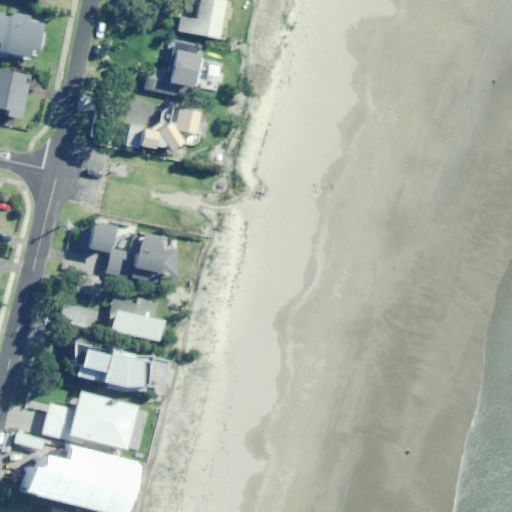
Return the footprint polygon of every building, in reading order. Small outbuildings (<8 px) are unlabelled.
[(227,30),(232,3),(215,0),(197,0),(195,16),(181,13),(177,32),(218,40),(220,29),(227,30)] [(7,14),(7,17),(0,15),(0,52),(25,59),(27,50),(34,52),(40,26),(26,22),(27,18),(7,14)] [(192,76),(198,46),(173,40),(166,72),(147,68),(142,91),(184,99),(189,76),(192,76)] [(18,120),(26,77),(0,72),(0,109),(4,111),(3,117),(18,120)] [(167,153),(179,145),(193,146),(196,109),(161,107),(160,120),(150,127),(128,123),(125,148),(132,150),(133,147),(151,150),(151,147),(164,149),(167,153)] [(108,254),(114,228),(92,223),(90,233),(80,231),(77,247),(108,254)] [(166,250),(168,240),(136,234),(132,255),(111,251),(107,275),(149,283),(150,277),(171,280),(176,251),(166,250)] [(74,291),(92,297),(97,283),(78,277),(74,291)] [(152,321),(156,303),(111,292),(106,318),(109,319),(106,331),(156,343),(160,323),(152,321)] [(83,328),(87,314),(61,305),(56,320),(83,328)] [(106,349),(105,351),(72,344),(67,366),(75,368),(73,378),(122,388),(122,386),(144,391),(151,359),(106,349)] [(121,453),(131,412),(98,404),(94,423),(90,422),(85,444),(121,453)] [(68,450),(67,455),(43,463),(31,460),(24,492),(58,500),(60,494),(132,511),(139,484),(118,479),(122,463),(68,450)]
